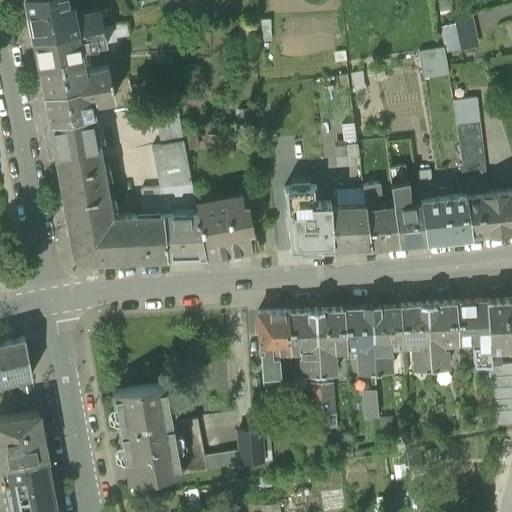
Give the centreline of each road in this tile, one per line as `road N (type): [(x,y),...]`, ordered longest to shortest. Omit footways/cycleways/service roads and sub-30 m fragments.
road 1 (tertiary): [(52,301),(511,261)]
road 2 (residential): [(52,301),(0,33)]
road 3 (residential): [(90,511),(52,301)]
